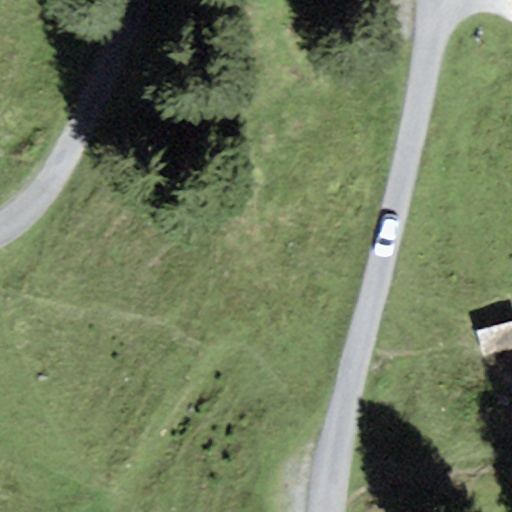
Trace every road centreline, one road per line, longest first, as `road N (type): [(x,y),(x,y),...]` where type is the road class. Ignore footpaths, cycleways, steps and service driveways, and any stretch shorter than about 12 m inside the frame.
road 1 (unclassified): [(436,0),(328,511)]
road 2 (unclassified): [(0,225),(33,200),(68,149),(137,0)]
